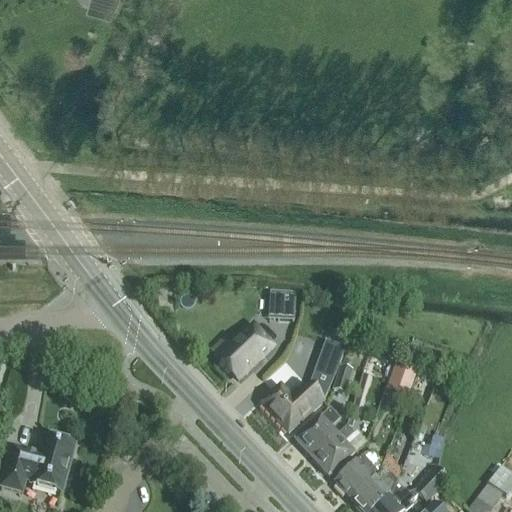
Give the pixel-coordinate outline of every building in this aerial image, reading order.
[(417,125),(415,139),(432,142),(434,128),(417,125)] [(17,275),(17,287),(42,286),(41,274),(17,275)] [(295,295),(281,294),(279,323),(294,323),(295,295)] [(224,341),(211,353),(218,361),(238,382),(273,349),(253,328),(231,349),(224,341)] [(326,344),(317,370),(335,377),(345,351),(326,344)] [(417,371),(398,364),(393,380),(411,387),(417,371)] [(345,397),(353,372),(340,368),(332,392),(345,397)] [(280,387),(260,406),(288,436),(324,403),(309,387),(308,386),(293,400),(280,387)] [(330,410),(295,443),(311,461),(338,437),(331,430),(340,421),(330,410)] [(338,437),(311,461),(328,479),(354,455),(344,444),(347,441),(353,435),(348,429),(342,435),(339,438),(338,437)] [(0,490),(22,495),(26,483),(31,485),(31,486),(62,495),(74,448),(44,440),(39,457),(31,455),(31,454),(12,449),(0,490)] [(363,458),(334,485),(350,502),(379,476),(363,458)] [(350,502),(353,505),(359,511),(373,511),(390,497),(396,484),(382,468),(379,476),(350,502)] [(470,511),(490,511),(501,497),(506,500),(511,492),(511,478),(499,469),(469,511),(470,511)] [(424,504),(447,482),(435,470),(426,479),(414,492),(412,493),(424,504)] [(390,497),(374,511),(407,511),(412,508),(405,500),(398,506),(390,497)]
